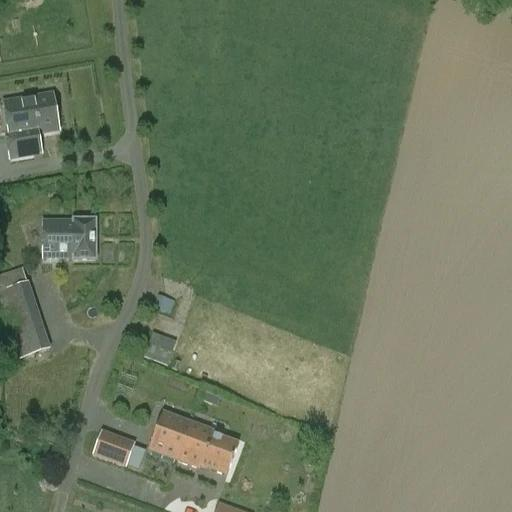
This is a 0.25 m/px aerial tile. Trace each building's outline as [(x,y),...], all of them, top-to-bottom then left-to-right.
[(52,98),(3,107),(8,140),(5,141),(9,163),(10,164),(34,160),(30,139),(39,138),(58,134),(52,98)] [(42,226),(42,262),(73,262),(73,263),(94,263),(94,224),(73,224),(73,226),(42,226)] [(27,286),(0,294),(0,306),(18,362),(50,352),(28,285),(27,286)] [(171,313),(174,302),(158,298),(155,309),(171,313)] [(150,334),(141,358),(166,367),(176,343),(150,334)] [(162,417),(149,452),(177,463),(190,427),(162,417)] [(190,427),(177,463),(200,471),(201,469),(227,478),(238,448),(213,439),(214,436),(190,427)] [(102,435),(94,457),(125,469),(133,447),(102,435)] [(191,499),(212,502),(215,489),(193,485),(191,499)]
